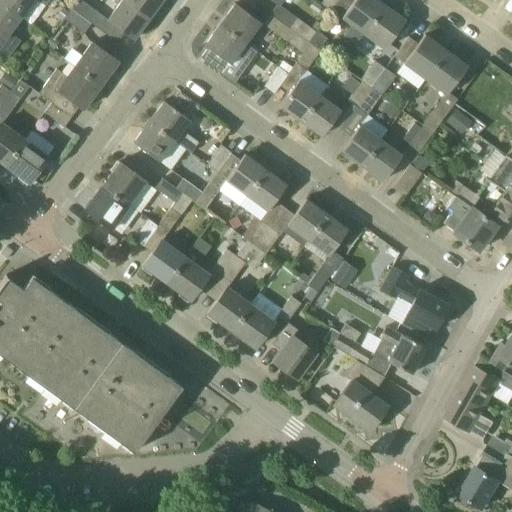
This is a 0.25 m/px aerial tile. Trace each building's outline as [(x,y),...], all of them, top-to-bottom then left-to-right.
[(0,0),(0,3),(20,18),(33,0),(37,0),(46,6),(50,0),(0,0)] [(53,0),(48,6),(57,12),(61,7),(53,0)] [(124,0),(122,0),(108,20),(105,17),(97,28),(117,43),(124,33),(134,39),(149,18),(124,0)] [(124,0),(149,18),(162,0),(124,0)] [(332,11),(340,0),(324,0),(322,4),(332,11)] [(362,34),(384,5),(378,0),(340,0),(332,11),(342,19),(351,26),(343,36),(355,45),(362,35),(362,34)] [(310,8),(318,14),(323,8),(314,2),(310,8)] [(18,39),(10,33),(18,21),(20,18),(0,3),(0,55),(6,60),(20,41),(18,39)] [(261,22),(235,3),(220,25),(246,43),(261,22)] [(406,20),(384,5),(362,34),(362,35),(384,50),(406,20)] [(71,9),(63,19),(81,32),(89,22),(71,9)] [(296,18),(288,28),(290,30),(309,44),(316,33),(316,32),(296,18)] [(230,64),(246,43),(220,25),(204,45),(208,48),(201,58),(222,73),(229,63),(230,64)] [(309,44),(290,30),(283,39),(303,54),(304,54),(311,45),(309,44)] [(327,39),(317,31),(316,32),(316,33),(309,44),(311,45),(318,51),(327,39)] [(425,34),(404,63),(425,79),(446,50),(425,34)] [(53,50),(58,43),(50,37),(45,45),(53,50)] [(74,66),(100,86),(118,62),(91,42),(82,55),(72,48),(64,59),(74,67),(74,66)] [(296,63),(306,70),(320,52),(318,51),(311,45),(304,54),(303,54),(296,63)] [(446,50),(425,79),(445,94),(446,95),(448,92),(468,66),(446,50)] [(375,82),(385,69),(373,61),(359,80),(361,82),(370,88),(375,82)] [(51,103),(71,118),(80,107),(83,109),(100,86),(74,66),(74,67),(67,77),(56,69),(39,94),(51,103)] [(288,74),(278,67),(264,87),(274,94),(288,74)] [(9,75),(3,84),(10,90),(17,81),(9,75)] [(342,87),(352,95),(360,84),(350,76),(342,87)] [(320,95),(299,80),(280,106),(301,121),(320,95)] [(371,89),(370,88),(361,82),(360,84),(352,95),(348,101),(357,108),(371,89)] [(381,96),(386,90),(375,82),(370,88),(371,89),(381,96)] [(0,107),(11,92),(1,85),(0,86),(0,107)] [(371,89),(357,108),(368,115),(381,96),(371,89)] [(20,99),(11,92),(0,107),(0,114),(6,118),(20,99)] [(422,126),(421,128),(431,135),(457,100),(448,92),(446,95),(445,94),(422,125),(422,126)] [(341,110),(320,95),(301,121),(322,137),(341,110)] [(190,120),(164,101),(149,122),(175,141),(191,153),(199,142),(182,130),(190,120)] [(389,102),(382,111),(394,120),(401,111),(389,102)] [(71,118),(51,103),(45,112),(45,113),(65,127),(71,118)] [(456,109),(446,122),(462,134),(472,121),(456,109)] [(23,139),(1,122),(0,123),(0,162),(4,165),(23,139)] [(160,162),(175,141),(149,122),(133,143),(160,162)] [(414,123),(402,139),(409,144),(408,145),(418,153),(431,135),(421,128),(414,123)] [(382,140),(360,124),(341,151),(362,166),(382,140)] [(49,157),(23,139),(4,165),(29,184),(49,157)] [(402,155),(382,140),(362,166),(383,181),(402,155)] [(222,145),(207,164),(209,166),(217,172),(231,154),(232,153),(222,145)] [(511,147),(505,156),(498,167),(511,177),(511,147)] [(247,195),(265,170),(245,154),(240,161),(231,154),(217,172),(194,203),(204,210),(226,180),(247,195)] [(418,154),(410,165),(421,173),(429,162),(418,154)] [(119,162),(102,185),(129,204),(146,181),(119,162)] [(410,165),(407,169),(393,188),(404,197),(419,178),(421,173),(410,165)] [(175,188),(181,193),(194,203),(217,172),(209,166),(194,186),(183,178),(175,188)] [(511,177),(498,167),(489,179),(506,190),(491,212),(511,226),(511,177)] [(265,170),(247,195),(268,210),(286,185),(265,170)] [(162,178),(155,188),(174,202),(181,193),(175,188),(162,178)] [(455,196),(472,208),(479,197),(456,181),(448,191),(455,196)] [(102,185),(85,210),(111,229),(129,204),(102,185)] [(455,196),(446,208),(452,212),(443,224),(454,232),(453,233),(478,251),(497,226),(472,208),(455,196)] [(306,199),(292,217),(282,231),(303,247),(307,241),(327,214),(306,199)] [(166,235),(180,216),(170,208),(158,226),(158,227),(157,229),(166,235)] [(422,219),(431,225),(437,216),(428,210),(422,219)] [(327,214),(307,241),(328,256),(332,250),(348,229),(327,214)] [(237,217),(228,220),(232,230),(241,226),(237,217)] [(149,219),(134,240),(144,247),(157,229),(158,227),(158,226),(149,219)] [(260,220),(246,240),(247,240),(256,247),(270,227),(260,220)] [(81,224),(81,234),(89,235),(90,225),(81,224)] [(280,235),(270,227),(256,247),(265,254),(280,235)] [(205,253),(211,244),(198,236),(192,244),(205,253)] [(186,258),(161,240),(142,266),(167,284),(186,258)] [(226,249),(212,269),(221,276),(236,256),(235,256),(226,249)] [(342,259),(332,250),(328,256),(314,275),(307,285),(311,288),(317,292),(331,273),(332,273),(342,259)] [(231,283),(245,263),(236,256),(221,276),(231,283)] [(186,258),(167,284),(190,301),(209,274),(186,258)] [(343,261),(330,279),(344,289),(357,270),(343,261)] [(405,283),(409,275),(393,267),(380,291),(396,299),(398,295),(412,303),(406,314),(435,330),(449,305),(419,289),(419,290),(405,283)] [(307,285),(314,275),(312,273),(308,278),(299,272),(296,276),(307,285)] [(139,362),(132,357),(135,353),(108,332),(104,337),(72,314),(76,309),(48,289),(45,294),(28,281),(19,294),(3,283),(8,277),(6,275),(0,283),(0,354),(94,423),(139,362)] [(231,331),(250,305),(226,287),(207,313),(231,331)] [(301,303),(292,295),(276,316),(286,324),(287,322),(301,303)] [(274,322),(250,305),(231,331),(255,348),(274,322)] [(293,337),(298,330),(287,322),(286,324),(271,344),(281,351),(273,362),(283,369),(282,371),(292,379),(294,377),(297,379),(316,353),(293,337)] [(380,338),(382,339),(374,354),(412,374),(426,347),(403,334),(402,336),(385,327),(380,338)] [(511,336),(499,356),(495,352),(489,361),(499,367),(504,371),(510,362),(511,363),(511,336)] [(356,360),(344,376),(351,381),(333,405),(369,432),(388,406),(372,394),(384,377),(365,366),(356,360)] [(182,386),(150,363),(146,368),(139,362),(94,423),(134,452),(182,386)] [(504,371),(499,367),(494,375),(476,365),(446,417),(470,431),(484,438),(493,422),(480,414),(499,382),(511,389),(511,376),(504,371)] [(506,456),(508,453),(511,445),(495,435),(489,446),(506,456)] [(497,482),(511,490),(511,455),(508,453),(506,456),(489,446),(460,494),(483,508),(497,482)] [(273,511),(249,499),(242,511),(273,511)]
